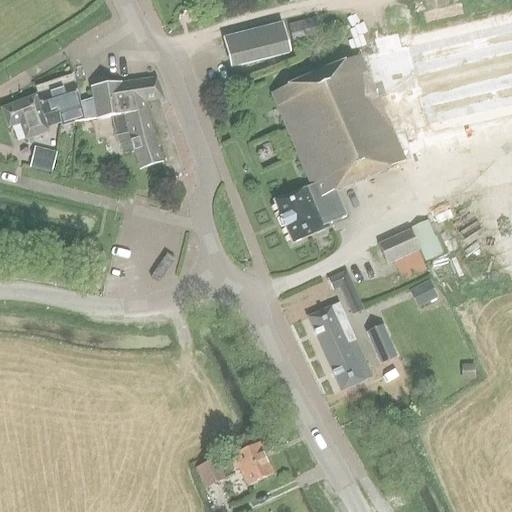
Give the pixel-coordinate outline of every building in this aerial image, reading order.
[(290,245),(291,244),(291,245),(329,230),(327,227),(347,219),(335,190),(403,163),(392,135),(423,128),(426,136),(511,115),(511,12),(403,39),(405,47),(359,58),(359,56),(271,94),(311,186),(273,203),(273,205),(274,205),(280,219),(278,220),(282,229),(284,228),(290,243),(290,245)] [(319,39),(314,18),(286,26),(291,46),(319,39)] [(230,69),(289,54),(281,25),(223,40),(230,69)] [(116,138),(163,122),(157,104),(164,102),(155,80),(90,89),(92,100),(95,120),(111,118),(116,138)] [(73,123),(95,120),(92,100),(79,104),(73,84),(36,96),(43,116),(56,112),(60,127),(73,123)] [(47,133),(34,97),(0,109),(0,110),(7,129),(18,125),(25,141),(47,133)] [(181,177),(163,122),(116,138),(120,156),(133,152),(139,170),(160,163),(167,181),(181,177)] [(56,154),(33,149),(28,169),(51,174),(56,154)] [(424,262),(441,255),(426,222),(410,229),(424,262)] [(426,270),(418,251),(409,231),(377,246),(386,266),(392,263),(401,281),(426,270)] [(361,308),(345,272),(326,280),(331,291),(339,288),(351,316),(363,311),(361,308)] [(428,283),(421,287),(429,302),(437,299),(428,283)] [(340,393),(371,379),(338,304),(307,318),(340,393)] [(395,359),(381,327),(364,335),(378,366),(395,359)] [(472,381),(472,366),(460,366),(460,381),(472,381)] [(247,488),(272,475),(258,444),(228,458),(233,470),(237,468),(247,488)] [(204,489),(224,480),(215,460),(195,470),(204,489)]
